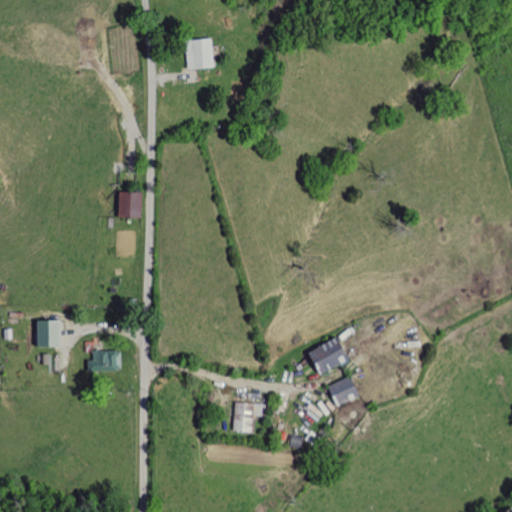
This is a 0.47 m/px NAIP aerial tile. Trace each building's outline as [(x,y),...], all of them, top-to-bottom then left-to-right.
[(211,67),(208,37),(182,40),(186,70),(211,67)] [(312,373),(344,362),(336,337),(303,349),(312,373)] [(119,370),(119,351),(90,351),(91,361),(84,361),(84,371),(119,370)] [(331,406),(355,397),(347,377),(324,385),(331,406)] [(262,403),(233,402),(232,431),(250,432),(251,416),(261,416),(262,403)]
